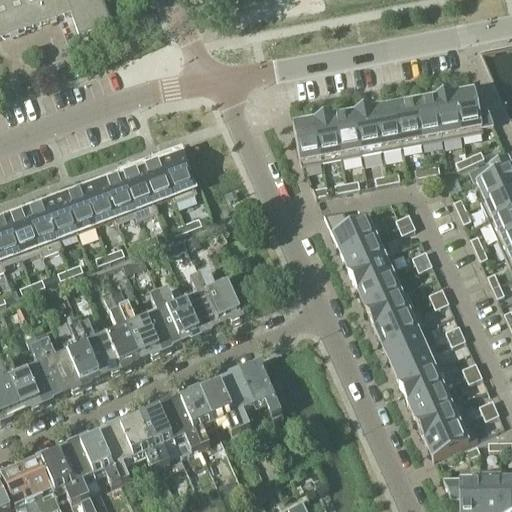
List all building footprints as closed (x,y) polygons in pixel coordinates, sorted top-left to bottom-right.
[(79,40),(83,39),(111,29),(101,0),(0,0),(0,42),(71,18),(79,40)] [(475,95),(454,99),(462,142),(483,138),(482,133),(493,131),(494,131),(485,111),(484,112),(478,113),(475,95)] [(454,99),(434,103),(442,146),(462,142),(454,99)] [(434,103),(414,107),(422,150),(442,146),(434,103)] [(414,107),(394,110),(402,153),(422,150),(414,107)] [(394,110),(374,114),(382,157),(402,153),(394,110)] [(374,114),(354,118),(362,161),(382,157),(374,114)] [(354,118),(334,122),(342,165),(362,161),(354,118)] [(334,121),(314,125),(314,126),(322,169),(342,165),(334,122),(334,121)] [(314,126),(293,130),(300,168),(302,173),(303,172),(322,169),(314,126)] [(481,157),(468,163),(471,170),(484,164),(481,157)] [(197,200),(181,158),(169,162),(159,166),(174,206),(175,208),(197,200)] [(489,169),(468,178),(473,189),(476,188),(485,206),(511,193),(511,172),(507,161),(489,169)] [(468,163),(455,168),(458,176),(471,170),(468,163)] [(174,206),(159,166),(151,169),(141,173),(156,212),(174,206)] [(438,171),(427,174),(428,181),(440,179),(438,171)] [(156,212),(141,173),(130,177),(119,181),(135,223),(137,227),(158,219),(156,212)] [(427,174),(415,176),(416,184),(418,183),(428,181),(427,174)] [(398,179),(386,181),(388,189),(400,187),(398,179)] [(135,223),(119,181),(111,184),(100,188),(115,228),(116,230),(135,223)] [(386,181),(375,183),(376,191),(388,189),(386,181)] [(358,187),(346,189),(348,196),(360,194),(358,187)] [(115,228),(100,188),(92,191),(83,195),(97,234),(115,228)] [(346,189),(335,191),(336,199),(348,196),(346,189)] [(326,193),(313,195),(316,202),(328,200),(326,193)] [(511,193),(485,206),(480,208),(489,227),(511,217),(511,193)] [(97,234),(83,195),(73,198),(63,202),(78,242),(97,234)] [(234,204),(238,202),(235,195),(228,198),(231,205),(234,204)] [(78,242),(63,202),(54,206),(49,207),(45,209),(60,248),(78,242)] [(461,205),(454,208),(459,219),(466,216),(461,205)] [(60,248),(45,209),(35,212),(24,217),(39,256),(41,263),(63,255),(60,248)] [(466,216),(459,219),(464,230),(471,227),(466,216)] [(39,256),(24,217),(15,220),(6,224),(21,263),(39,256)] [(511,217),(489,227),(497,246),(511,239),(511,217)] [(325,221),(324,222),(341,259),(376,243),(368,224),(350,232),(344,218),(325,221)] [(409,220),(395,226),(399,234),(412,228),(409,220)] [(202,231),(199,223),(183,229),(186,237),(202,231)] [(21,263),(6,224),(0,225),(0,261),(3,270),(21,263)] [(412,228),(399,234),(402,241),(415,235),(412,228)] [(186,237),(183,229),(173,233),(175,241),(186,237)] [(511,239),(497,246),(506,265),(511,261),(511,239)] [(159,247),(156,240),(144,245),(147,252),(159,247)] [(202,255),(196,241),(186,245),(192,259),(202,255)] [(478,242),(470,245),(475,256),(482,253),(478,242)] [(376,243),(341,259),(349,277),(385,261),(376,243)] [(147,252),(144,245),(133,249),(136,256),(147,252)] [(183,246),(163,254),(166,262),(167,263),(187,255),(183,246)] [(482,253),(475,256),(480,267),(487,264),(482,253)] [(125,261),(122,254),(107,259),(110,267),(125,261)] [(163,254),(148,260),(151,268),(166,262),(163,254)] [(425,258),(412,264),(415,271),(429,265),(425,258)] [(110,267),(107,259),(95,264),(98,271),(110,267)] [(385,261),(349,277),(349,278),(357,297),(358,297),(397,279),(389,259),(385,261)] [(146,272),(142,262),(122,270),(126,280),(146,272)] [(429,265),(415,271),(419,278),(432,272),(429,265)] [(83,277),(80,270),(70,274),(73,281),(83,277)] [(73,281),(70,274),(58,279),(60,286),(73,281)] [(208,279),(199,283),(220,332),(230,328),(232,329),(242,325),(227,289),(215,295),(208,279)] [(397,279),(358,297),(366,315),(406,297),(397,279)] [(494,279),(487,283),(492,293),(499,290),(494,279)] [(195,298),(184,303),(202,342),(211,338),(212,336),(220,332),(199,283),(190,286),(195,298)] [(45,293),(42,285),(31,289),(34,297),(45,293)] [(34,297),(31,289),(20,294),(23,301),(34,297)] [(499,290),(492,293),(497,304),(504,301),(499,290)] [(442,295),(429,301),(432,308),(445,302),(442,295)] [(169,296),(159,300),(181,349),(190,345),(190,346),(192,346),(202,342),(184,303),(174,307),(169,296)] [(366,315),(374,333),(414,315),(406,297),(366,315)] [(110,298),(102,302),(105,309),(114,306),(110,298)] [(155,315),(144,320),(162,360),(171,356),(172,354),(172,353),(181,349),(159,300),(150,304),(155,315)] [(123,301),(114,306),(141,367),(150,363),(152,364),(162,360),(144,320),(134,325),(123,301)] [(445,302),(432,308),(435,315),(449,309),(445,302)] [(73,319),(66,303),(60,306),(62,323),(73,319)] [(115,333),(104,338),(122,377),(131,373),(132,371),(141,367),(114,306),(105,309),(115,333)] [(414,315),(374,333),(374,334),(383,353),(419,337),(427,334),(418,313),(414,315)] [(82,320),(75,323),(81,334),(87,331),(82,320)] [(71,340),(59,345),(64,356),(82,394),(92,390),(92,388),(101,384),(79,335),(81,334),(75,323),(65,327),(71,340)] [(81,334),(79,335),(101,384),(110,380),(113,381),(122,377),(104,338),(94,342),(89,331),(87,331),(81,334)] [(459,332),(445,338),(449,345),(462,339),(459,332)] [(44,336),(34,340),(61,401),(70,397),(71,398),(73,399),(82,394),(64,356),(55,360),(44,336)] [(419,337),(383,353),(391,371),(427,355),(419,337)] [(462,339),(449,345),(452,353),(465,347),(462,339)] [(36,368),(24,373),(42,412),(52,408),(52,406),(52,405),(61,401),(34,340),(25,344),(36,368)] [(427,355),(391,371),(399,389),(434,373),(427,355)] [(7,363),(0,365),(0,370),(21,419),(31,415),(33,416),(42,412),(24,373),(21,366),(10,371),(7,363)] [(434,373),(399,389),(399,390),(407,409),(408,408),(408,409),(448,391),(452,389),(443,369),(434,373)] [(476,369),(462,375),(465,382),(479,376),(476,369)] [(0,424),(2,429),(12,425),(13,423),(21,419),(0,370),(0,424)] [(249,374),(240,378),(258,419),(269,414),(277,433),(285,429),(277,410),(261,371),(253,375),(252,375),(249,374)] [(479,376),(465,382),(469,390),(482,384),(479,376)] [(230,385),(220,389),(247,450),(256,446),(246,424),(258,419),(240,378),(230,382),(229,385),(230,385)] [(209,392),(199,396),(217,436),(227,432),(236,454),(247,450),(220,389),(211,393),(209,392)] [(448,391),(408,409),(416,426),(456,408),(448,391)] [(189,403),(180,407),(201,455),(211,451),(206,441),(217,436),(199,396),(190,400),(189,402),(189,403)] [(456,408),(416,426),(416,427),(424,446),(424,445),(469,426),(460,406),(456,408)] [(481,411),(484,419),(496,414),(492,406),(481,411)] [(169,409),(158,414),(173,449),(185,444),(192,460),(201,455),(180,407),(171,411),(171,410),(169,409)] [(149,420),(140,424),(160,473),(169,469),(168,465),(178,460),(173,449),(158,414),(150,418),(149,420)] [(484,419),(488,428),(500,423),(496,414),(484,419)] [(128,427),(119,431),(136,472),(147,467),(151,476),(160,473),(140,424),(130,428),(128,427)] [(469,426),(424,445),(433,465),(477,445),(469,426)] [(109,438),(100,442),(120,490),(130,486),(126,476),(136,472),(119,431),(109,435),(108,437),(109,438)] [(88,445),(79,449),(96,490),(107,485),(111,494),(120,490),(100,442),(91,446),(90,445),(88,445)] [(511,447),(511,448),(500,448),(500,456),(511,455),(511,447)] [(69,455),(60,459),(81,511),(93,511),(89,502),(99,497),(96,490),(79,449),(69,453),(68,455),(69,455)] [(477,452),(465,457),(468,464),(480,459),(477,452)] [(48,462),(38,466),(53,501),(55,505),(66,500),(71,511),(81,511),(60,459),(51,463),(50,463),(48,462)] [(38,466),(19,475),(35,511),(45,511),(43,506),(53,501),(38,466)] [(35,511),(19,475),(1,483),(13,511),(35,511)] [(502,476),(479,476),(480,486),(479,511),(502,511),(502,485),(502,476)] [(219,491),(227,511),(243,504),(235,484),(219,491)] [(511,511),(511,484),(502,485),(502,511),(511,511)] [(444,486),(443,487),(451,506),(452,505),(460,505),(459,511),(479,511),(480,486),(444,486)] [(8,511),(0,493),(0,511),(8,511)] [(261,511),(256,500),(248,504),(251,511),(261,511)]
